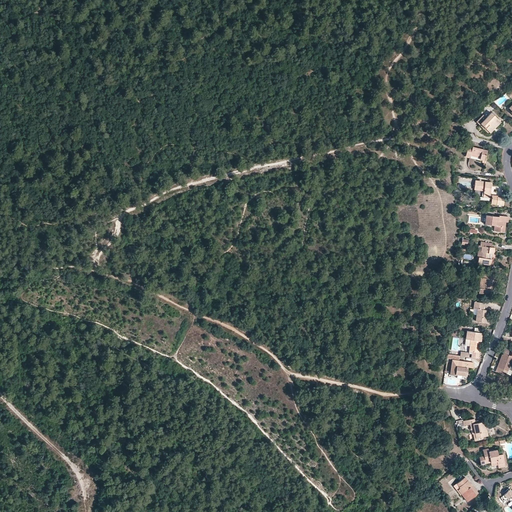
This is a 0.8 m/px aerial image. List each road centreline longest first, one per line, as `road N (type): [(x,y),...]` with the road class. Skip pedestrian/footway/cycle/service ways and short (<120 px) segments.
road 1 (track): [(0,266),(83,265),(129,209),(237,171),(396,138),(448,136),(508,148)]
road 2 (track): [(83,265),(228,326),(288,373),(388,395),(445,390)]
road 3 (track): [(0,393),(67,459),(86,511)]
road 4 (track): [(425,0),(384,79),(396,138)]
